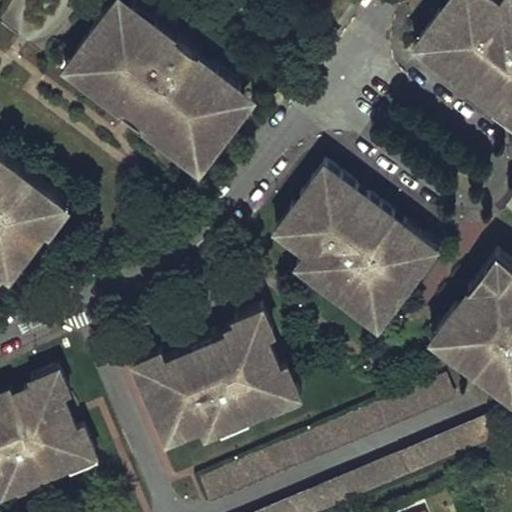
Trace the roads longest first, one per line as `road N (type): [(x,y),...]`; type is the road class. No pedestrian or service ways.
road 1 (residential): [(317,94),(460,199),(495,191),(503,174),(492,147),(357,45)]
road 2 (residential): [(0,334),(149,264),(212,221),(317,94)]
